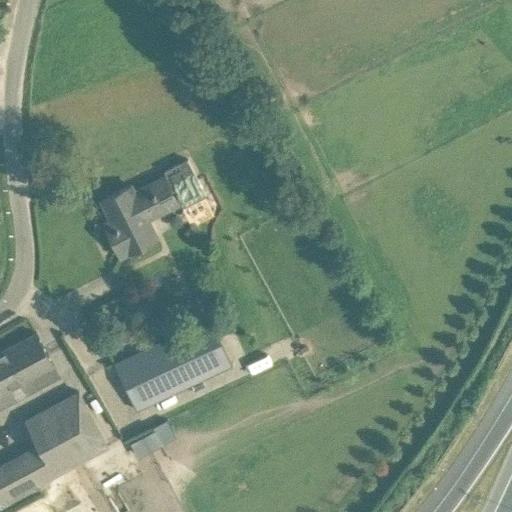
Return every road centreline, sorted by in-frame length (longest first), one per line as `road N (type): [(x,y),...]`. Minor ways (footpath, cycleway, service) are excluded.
road 1 (unclassified): [(0,312),(23,275),(13,100),(28,0)]
road 2 (motorway): [(511,411),(443,511)]
